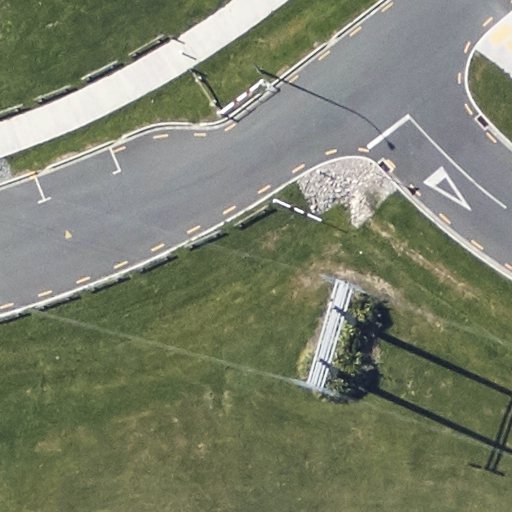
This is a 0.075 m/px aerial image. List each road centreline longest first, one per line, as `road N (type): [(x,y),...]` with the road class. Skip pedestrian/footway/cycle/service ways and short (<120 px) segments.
road 1 (residential): [(0,261),(183,193),(296,127),(369,71)]
road 2 (residential): [(369,71),(449,160),(511,212)]
